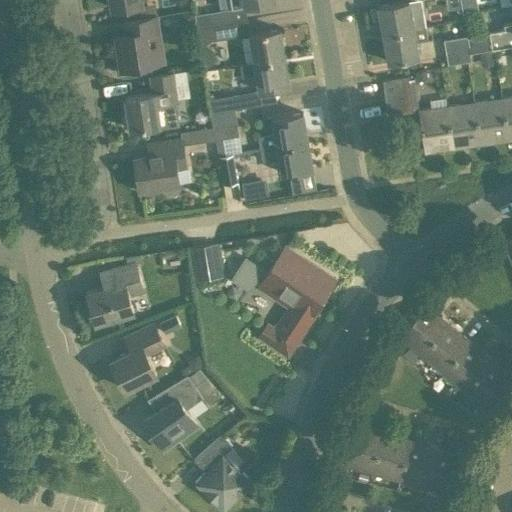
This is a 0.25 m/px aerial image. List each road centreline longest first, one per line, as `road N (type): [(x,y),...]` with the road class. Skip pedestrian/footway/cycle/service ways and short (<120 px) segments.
road 1 (residential): [(32,247),(82,240),(100,214),(68,0)]
road 2 (residential): [(158,510),(100,432),(62,360),(32,247)]
road 3 (residential): [(408,259),(357,199),(320,0)]
road 4 (residential): [(32,247),(0,18)]
road 5 (residential): [(481,433),(323,391)]
road 6 (residential): [(323,391),(356,327),(408,259)]
road 7 (residential): [(511,345),(408,259)]
road 8 (residential): [(408,259),(511,195)]
